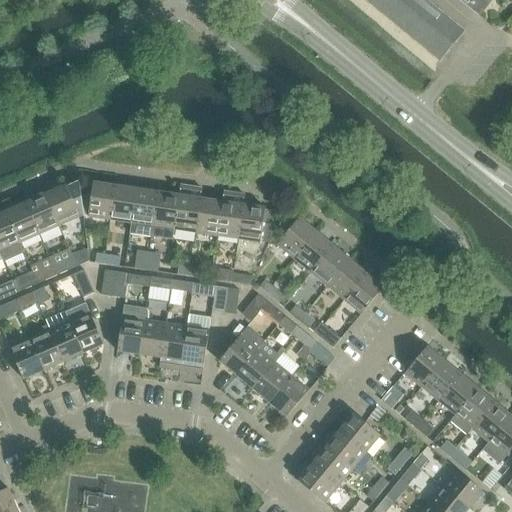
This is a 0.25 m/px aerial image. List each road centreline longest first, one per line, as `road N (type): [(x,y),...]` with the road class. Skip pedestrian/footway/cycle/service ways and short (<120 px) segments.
road 1 (residential): [(270,476),(205,421),(101,410),(25,441)]
road 2 (secondary): [(511,192),(306,30)]
road 3 (residential): [(270,476),(407,312)]
